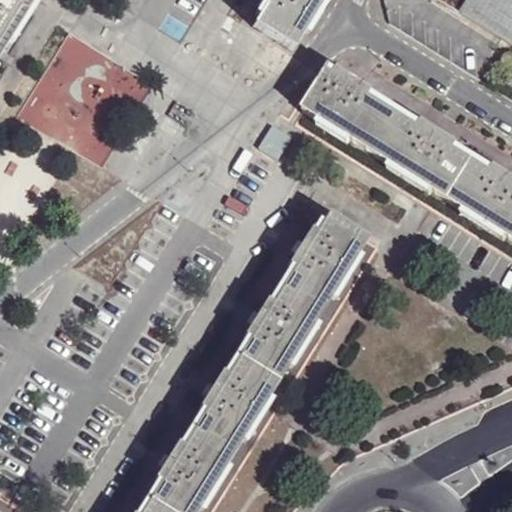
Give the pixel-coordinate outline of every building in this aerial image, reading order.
[(0,0),(0,55),(34,0),(0,0)] [(323,0),(260,0),(257,6),(263,10),(252,29),(290,53),(323,0)] [(511,0),(435,0),(511,48),(511,0)] [(367,155),(392,116),(370,102),(374,96),(337,73),(334,80),(326,75),(301,114),(367,155)] [(447,205),(471,165),(454,155),(458,149),(421,126),(418,132),(392,116),(367,155),(447,205)] [(511,245),(511,182),(493,171),(490,177),(471,165),(447,205),(511,245)] [(281,289),(320,313),(364,242),(325,219),(314,237),(308,233),(286,269),(292,273),(281,289)] [(235,364),(273,388),(320,313),(281,289),(270,308),(264,304),(241,342),(247,345),(235,364)] [(194,430),(233,454),(273,388),(235,364),(225,380),(219,376),(198,410),(204,414),(194,430)] [(149,502),(164,511),(196,511),(233,454),(194,430),(181,450),(176,447),(153,483),(159,486),(149,502)] [(164,511),(149,502),(142,511),(164,511)]
